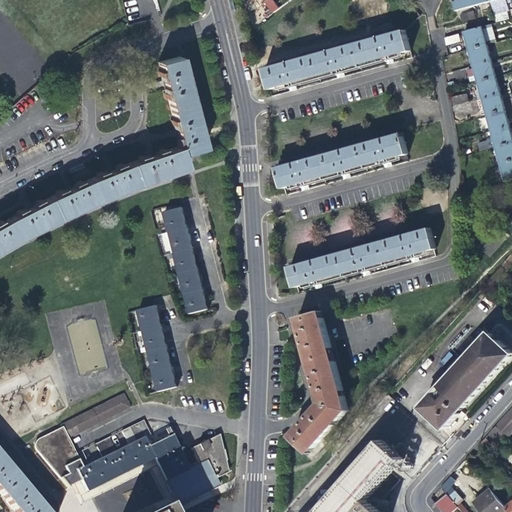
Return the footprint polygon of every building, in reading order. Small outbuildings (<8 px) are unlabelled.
[(268,0),(265,3),(273,14),(280,9),(273,0),(268,0)] [(453,0),(457,11),(473,6),(471,0),(453,0)] [(462,22),(475,19),(473,11),(459,14),(462,22)] [(464,33),(469,50),(486,45),(484,36),(481,28),(464,33)] [(265,69),(270,90),(293,84),(338,71),(387,57),(410,51),(404,30),(265,69)] [(458,34),(444,37),(446,45),(460,42),(458,34)] [(488,52),(486,45),(469,50),(474,66),(491,62),(488,52)] [(183,60),(159,67),(165,86),(173,113),(196,109),(183,60)] [(493,69),(491,62),(474,66),(478,82),(495,77),(493,69)] [(497,85),(495,77),(478,82),(480,90),(483,98),(500,94),(497,85)] [(451,98),(453,106),(467,102),(469,102),(467,94),(451,98)] [(503,104),(500,94),(483,98),(487,115),(505,111),(503,104)] [(475,118),(487,115),(483,98),(478,100),(470,102),(475,118)] [(469,111),(467,102),(453,106),(456,115),(469,111)] [(196,109),(173,113),(178,131),(183,151),(186,160),(209,154),(196,109)] [(507,119),(505,111),(487,115),(492,131),(509,126),(507,119)] [(511,136),(511,135),(509,126),(492,131),(497,148),(511,143),(511,136)] [(408,154),(402,134),(278,169),(283,188),(305,182),(345,171),(386,160),(408,154)] [(490,139),(477,143),(479,150),(492,146),(490,139)] [(511,143),(497,148),(501,164),(511,161),(511,143)] [(142,191),(190,172),(186,160),(183,151),(160,159),(132,169),(142,191)] [(511,161),(501,164),(506,182),(511,180),(511,161)] [(142,191),(132,169),(115,176),(94,184),(103,206),(142,191)] [(103,206),(94,184),(73,194),(52,204),(62,224),(103,206)] [(62,224),(52,204),(32,213),(11,224),(23,244),(62,224)] [(165,212),(169,231),(188,227),(186,218),(183,207),(165,212)] [(0,229),(0,257),(23,244),(11,224),(0,229)] [(169,231),(175,253),(194,249),(191,238),(188,227),(169,231)] [(436,249),(430,229),(418,232),(359,248),(301,264),(290,267),(296,287),(317,282),(363,269),(412,255),(436,249)] [(175,253),(180,274),(199,269),(196,258),(194,249),(175,253)] [(508,270),(511,265),(511,256),(502,265),(508,270)] [(509,271),(508,270),(502,265),(487,283),(504,299),(509,293),(498,283),(509,271)] [(180,274),(185,294),(204,290),(201,278),(199,269),(180,274)] [(204,290),(185,294),(190,314),(209,309),(206,297),(204,290)] [(138,310),(144,331),(162,326),(160,317),(157,306),(138,310)] [(321,312),(298,318),(305,341),(315,380),(322,404),(303,425),(293,437),(310,453),(349,410),(321,312)] [(95,318),(66,325),(79,375),(107,368),(95,318)] [(144,331),(149,351),(167,347),(165,336),(162,326),(144,331)] [(437,392),(436,391),(422,407),(433,416),(447,428),(460,412),(459,412),(462,408),(464,406),(465,407),(476,395),(511,354),(511,350),(506,345),(489,331),(437,392)] [(149,351),(154,372),(173,367),(170,357),(167,347),(149,351)] [(154,372),(160,392),(178,387),(175,376),(173,367),(154,372)] [(130,409),(127,403),(123,395),(59,426),(61,429),(66,440),(130,409)] [(511,431),(511,408),(503,418),(497,426),(506,437),(507,438),(511,431)] [(66,488),(72,485),(78,482),(85,493),(152,460),(176,507),(207,492),(218,486),(214,480),(227,473),(218,436),(206,441),(190,449),(197,465),(190,469),(188,465),(185,467),(170,436),(154,444),(142,421),(130,427),(131,428),(121,432),(128,445),(114,452),(108,438),(94,445),(101,459),(87,465),(80,451),(74,455),(66,440),(61,429),(35,442),(34,444),(33,445),(33,447),(34,449),(35,450),(66,488)] [(498,444),(506,437),(497,426),(490,434),(498,444)] [(380,511),(369,502),(404,461),(382,441),(320,511),(380,511)] [(0,495),(13,511),(42,511),(0,460),(0,495)] [(154,511),(156,511),(183,511),(211,498),(207,492),(176,507),(152,460),(85,493),(78,482),(72,485),(82,504),(95,498),(120,485),(145,472),(148,471),(160,493),(162,498),(136,511),(154,511)] [(441,487),(448,493),(457,482),(450,477),(441,487)] [(504,511),(508,509),(506,507),(494,493),(491,489),(484,495),(475,503),(482,511),(504,511)] [(448,495),(437,505),(442,511),(452,511),(458,507),(448,495)]
